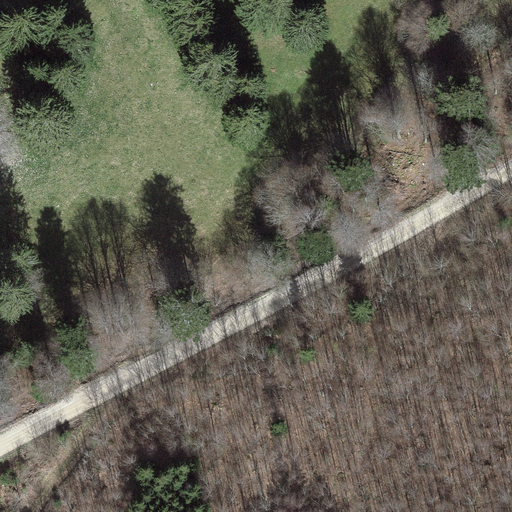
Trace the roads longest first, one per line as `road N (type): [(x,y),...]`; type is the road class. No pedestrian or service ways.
road 1 (track): [(0,431),(511,146)]
road 2 (track): [(130,359),(76,465),(38,511)]
